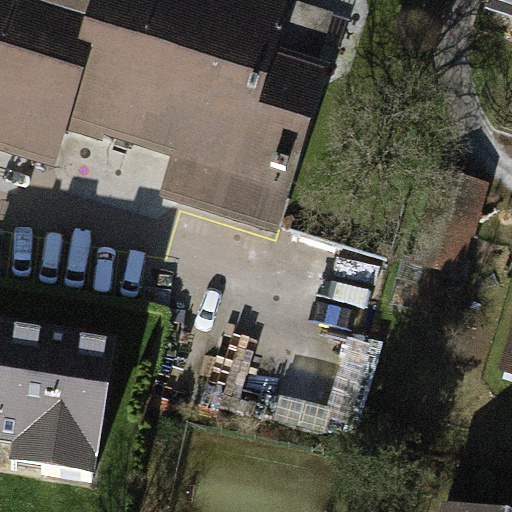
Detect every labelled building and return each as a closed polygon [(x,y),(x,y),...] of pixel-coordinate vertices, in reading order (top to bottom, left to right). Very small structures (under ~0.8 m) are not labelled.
[(0,0),(0,151),(54,168),(65,133),(102,144),(104,138),(172,159),(159,199),(278,236),(331,66),(318,62),(333,14),(293,1),(293,0),(0,0)] [(491,184),(436,169),(410,264),(461,279),(472,237),(476,238),(491,184)] [(368,260),(348,333),(371,339),(390,266),(368,260)] [(115,341),(0,322),(0,446),(10,448),(7,464),(90,478),(93,461),(95,462),(115,341)] [(511,331),(498,373),(511,377),(511,331)] [(371,409),(383,349),(346,342),(334,402),(371,409)]
